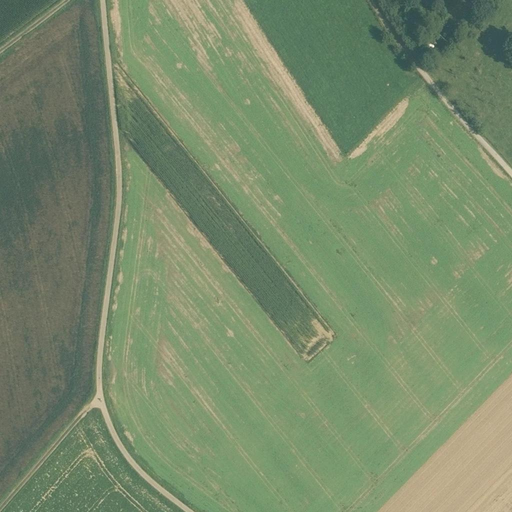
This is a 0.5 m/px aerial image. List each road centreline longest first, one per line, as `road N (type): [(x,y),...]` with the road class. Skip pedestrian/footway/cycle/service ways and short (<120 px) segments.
road 1 (track): [(188,511),(127,457),(101,402),(118,261),(101,0)]
road 2 (track): [(511,170),(389,31),(372,0)]
road 3 (track): [(101,402),(2,511)]
